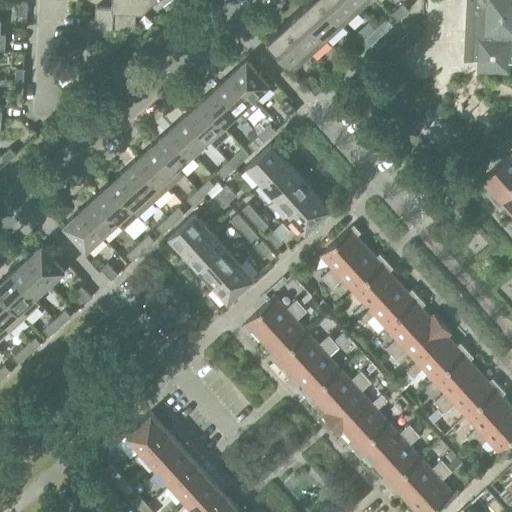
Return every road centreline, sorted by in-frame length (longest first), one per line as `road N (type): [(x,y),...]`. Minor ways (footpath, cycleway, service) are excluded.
road 1 (residential): [(240,430),(25,202)]
road 2 (residential): [(410,218),(228,17)]
road 3 (residential): [(85,146),(228,17)]
road 4 (residential): [(85,146),(44,89),(47,24),(58,0)]
